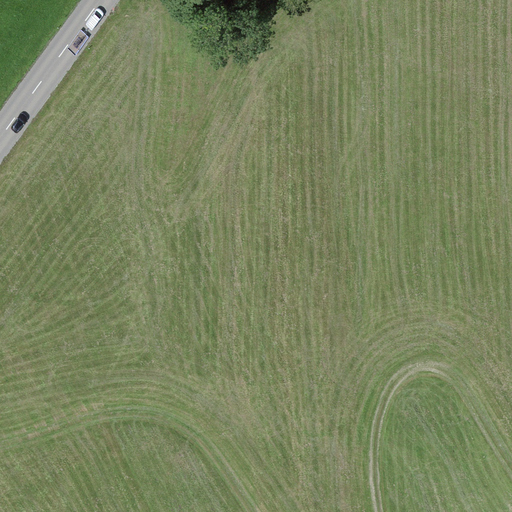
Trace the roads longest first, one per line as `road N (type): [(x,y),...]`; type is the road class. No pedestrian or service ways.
road 1 (track): [(511,468),(459,381),(415,368),(382,400),(374,459),(380,511)]
road 2 (track): [(0,446),(100,416),(151,417),(193,434),(250,511)]
road 3 (tertiary): [(101,0),(0,140)]
